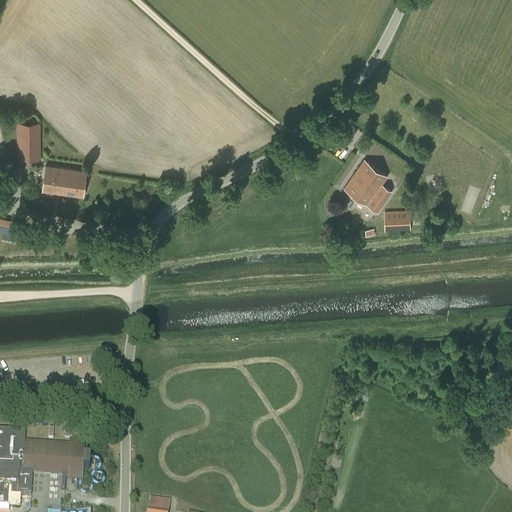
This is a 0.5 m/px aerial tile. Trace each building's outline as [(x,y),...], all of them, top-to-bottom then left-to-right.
[(40,124),(17,124),(17,160),(40,160),(40,124)] [(344,188),(377,212),(392,191),(382,184),(387,176),(364,159),(344,188)] [(46,166),(42,191),(83,197),(86,172),(46,166)] [(384,211),(385,231),(410,230),(409,210),(384,211)] [(0,232),(17,236),(20,223),(0,217),(0,232)] [(0,487),(12,488),(11,495),(31,497),(33,473),(62,475),(62,479),(62,490),(65,490),(65,479),(80,480),(83,480),(83,469),(90,469),(91,463),(91,457),(84,457),(85,446),(85,440),(69,439),(69,445),(25,442),(26,431),(0,429),(0,487)] [(151,499),(148,509),(147,511),(168,511),(170,502),(151,499)]
